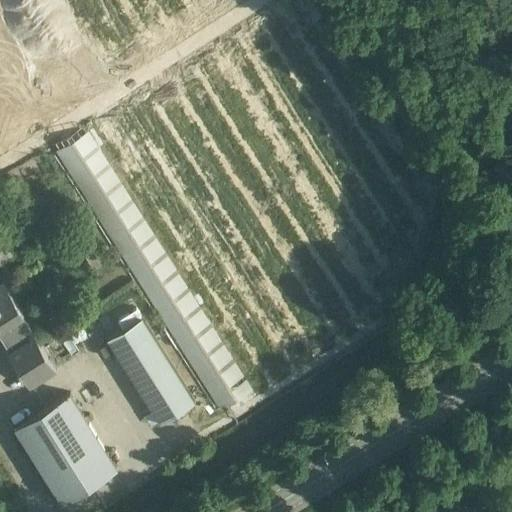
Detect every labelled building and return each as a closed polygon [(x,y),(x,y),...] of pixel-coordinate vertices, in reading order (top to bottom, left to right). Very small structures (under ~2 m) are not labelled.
[(0,0),(0,59),(40,129),(118,85),(70,0),(0,0)] [(77,0),(119,80),(139,70),(101,0),(77,0)] [(108,0),(145,65),(164,55),(132,0),(108,0)] [(186,42),(162,0),(137,0),(167,52),(186,42)] [(166,68),(316,355),(337,312),(346,330),(389,308),(379,289),(401,278),(391,258),(412,247),(388,202),(422,218),(400,176),(427,188),(328,0),(297,0),(294,7),(278,0),(263,0),(267,5),(247,15),(248,17),(223,31),(224,33),(205,43),(206,45),(182,57),(183,59),(166,68)] [(168,0),(190,38),(212,25),(211,24),(234,11),(234,10),(250,0),(168,0)] [(88,131),(57,151),(63,161),(221,410),(253,390),(88,131)] [(34,334),(23,317),(25,316),(4,283),(0,284),(0,332),(1,332),(11,349),(7,351),(31,388),(59,371),(35,334),(34,334)] [(163,423),(196,402),(143,319),(110,340),(163,423)] [(72,332),(56,343),(65,358),(82,348),(72,332)] [(119,467),(71,391),(15,427),(62,503),(119,467)]
